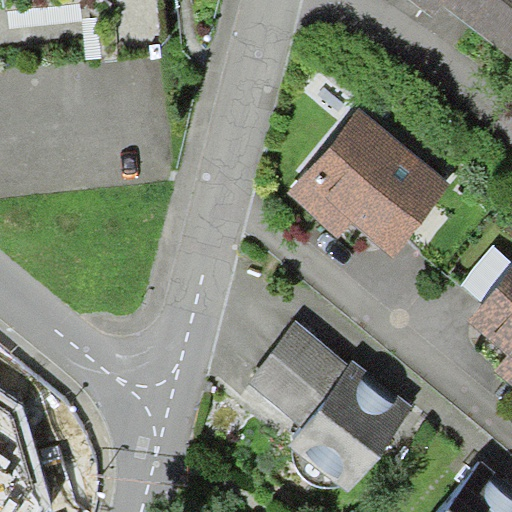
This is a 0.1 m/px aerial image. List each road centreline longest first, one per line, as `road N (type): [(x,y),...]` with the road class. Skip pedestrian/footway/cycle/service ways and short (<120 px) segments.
road 1 (residential): [(264,0),(161,408)]
road 2 (residential): [(344,0),(427,44),(511,124)]
road 3 (residential): [(0,281),(161,408)]
